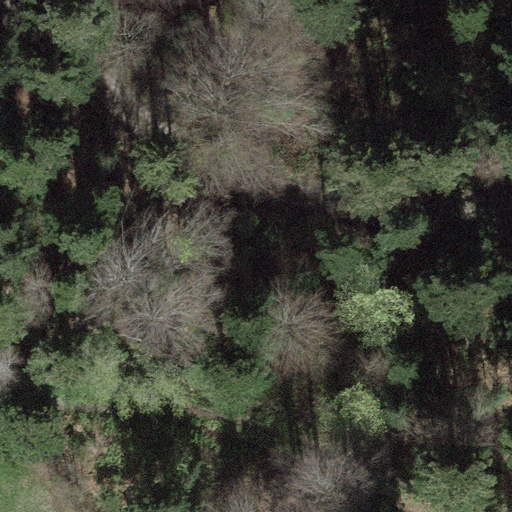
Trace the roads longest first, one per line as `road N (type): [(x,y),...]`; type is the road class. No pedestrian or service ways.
road 1 (track): [(0,4),(62,41),(155,131),(208,169),(263,189),(320,197),(511,203)]
road 2 (track): [(451,511),(355,466),(242,428),(37,378),(0,361)]
